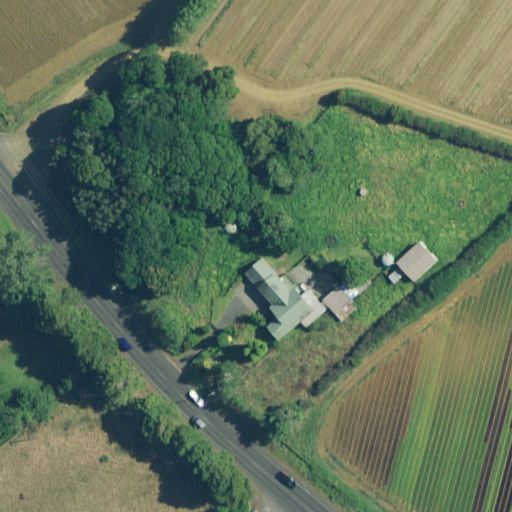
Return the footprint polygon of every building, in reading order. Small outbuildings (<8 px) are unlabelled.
[(257,207),(244,218),(254,231),(267,220),(257,207)] [(439,261),(422,242),(399,264),(416,282),(439,261)] [(265,258),(247,274),(262,291),(253,298),(262,308),(268,303),(280,317),(269,326),(282,341),(303,322),(308,327),(328,310),(311,291),(305,296),(297,287),(293,290),(265,258)] [(407,274),(400,267),(389,277),(396,285),(407,274)] [(364,290),(353,277),(340,288),(344,293),(330,305),(344,321),(360,308),(352,299),(364,290)]
